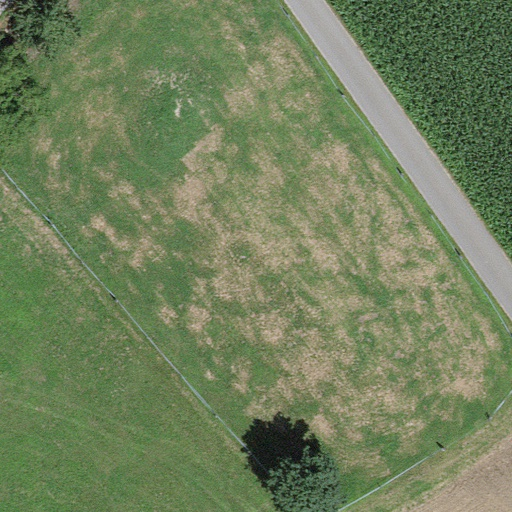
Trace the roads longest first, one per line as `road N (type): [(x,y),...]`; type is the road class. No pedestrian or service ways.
road 1 (track): [(511,311),(296,0)]
road 2 (track): [(373,511),(449,476),(511,423)]
